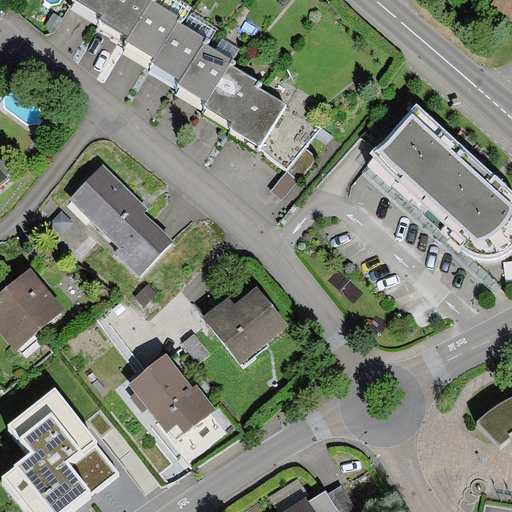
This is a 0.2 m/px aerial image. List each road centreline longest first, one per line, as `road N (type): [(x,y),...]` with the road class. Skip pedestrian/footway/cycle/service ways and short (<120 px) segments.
road 1 (residential): [(8,29),(272,250),(347,341),(378,401)]
road 2 (residential): [(378,401),(185,511)]
road 3 (secondary): [(511,117),(373,0)]
road 4 (residential): [(511,329),(378,401)]
road 5 (residential): [(378,401),(426,511)]
